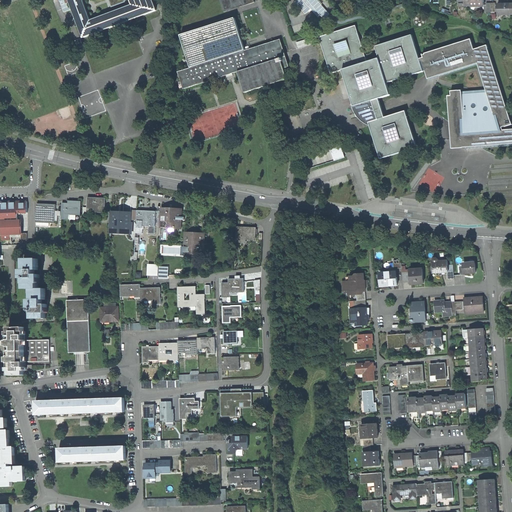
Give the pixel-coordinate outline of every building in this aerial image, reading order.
[(69,0),(83,38),(157,11),(152,0),(69,0)] [(253,0),(220,0),(224,12),(255,2),(253,0)] [(511,4),(498,5),(498,14),(511,14),(511,4)] [(246,50),(235,18),(181,35),(191,68),(246,50)] [(356,25),(320,37),(331,74),(343,70),(354,104),(353,105),(353,106),(353,108),(354,109),(354,110),(355,112),(356,113),(355,114),(356,117),(358,117),(359,118),(361,120),(363,122),(365,123),(366,124),(368,125),(370,126),(381,159),(417,148),(406,111),(397,114),(396,112),(393,114),(394,115),(385,117),(379,99),(391,95),(387,83),(424,72),(420,59),(412,35),(376,47),(379,58),(367,62),(356,25)] [(471,39),(423,55),(424,58),(420,59),(424,72),(426,71),(428,79),(478,64),(487,93),(463,95),(462,90),(451,91),(452,96),(448,96),(452,148),(511,143),(511,129),(504,130),(503,128),(511,124),(511,122),(488,48),(487,45),(475,49),(471,39)] [(238,72),(245,93),(288,79),(284,68),(289,67),(281,40),(250,49),(249,47),(246,48),(247,50),(246,50),(191,68),(178,72),(183,89),(238,72)] [(341,145),(300,158),(304,170),(345,158),(341,145)] [(88,197),(88,206),(97,207),(97,211),(105,211),(106,198),(88,197)] [(29,211),(28,199),(18,199),(18,211),(29,211)] [(63,201),(62,218),(68,218),(68,213),(80,213),(81,200),(69,199),(69,202),(63,201)] [(3,233),(22,232),(21,218),(18,218),(17,202),(0,203),(0,222),(3,222),(3,233)] [(40,202),(39,221),(44,221),(44,219),(51,219),(51,222),(57,222),(57,203),(40,202)] [(182,207),(163,207),(163,209),(162,217),(162,226),(181,227),(181,219),(182,212),(182,207)] [(156,209),(137,208),(136,232),(143,232),(143,225),(149,225),(155,225),(156,209)] [(131,212),(112,211),(112,226),(117,227),(117,230),(131,230),(131,212)] [(256,226),(236,226),(236,241),(243,241),(243,237),(256,238),(256,226)] [(186,231),(185,251),(195,251),(196,247),(201,247),(201,240),(200,240),(200,237),(205,237),(205,232),(186,231)] [(434,258),(434,259),(434,268),(432,268),(433,271),(446,271),(449,270),(448,259),(438,260),(438,259),(438,257),(437,256),(436,256),(435,257),(434,257),(434,258)] [(38,257),(27,258),(27,260),(26,260),(26,263),(25,263),(25,268),(22,268),(22,272),(24,272),(25,274),(23,274),(23,277),(25,277),(25,282),(26,282),(27,287),(33,287),(34,296),(29,297),(29,301),(31,301),(31,307),(33,307),(33,312),(34,312),(34,317),(47,317),(46,306),(48,306),(48,302),(43,303),(42,299),(47,298),(46,287),(39,287),(39,279),(40,279),(40,277),(41,277),(41,272),(36,273),(36,269),(39,268),(38,257)] [(402,258),(394,259),(394,267),(403,267),(402,258)] [(475,261),(464,262),(464,265),(465,272),(476,271),(475,261)] [(149,263),(149,274),(158,274),(159,263),(155,263),(149,263)] [(411,268),(411,272),(412,281),(412,283),(423,282),(422,267),(411,268)] [(381,272),(381,284),(387,284),(388,285),(398,284),(398,276),(396,276),(396,270),(391,270),(391,271),(381,272)] [(449,270),(446,271),(447,278),(455,278),(455,270),(449,270)] [(357,275),(350,276),(350,279),(346,279),(347,286),(349,286),(349,292),(357,291),(364,291),(366,290),(365,272),(357,273),(357,275)] [(411,272),(403,273),(403,281),(412,281),(411,272)] [(244,278),(222,279),(223,296),(229,295),(229,294),(231,293),(231,289),(238,288),(238,291),(245,290),(244,278)] [(142,296),(141,287),(141,283),(121,284),(122,295),(135,294),(135,296),(142,296)] [(161,286),(141,287),(142,296),(142,300),(153,299),(153,303),(162,303),(161,286)] [(197,293),(197,286),(179,287),(179,305),(197,305),(198,313),(206,313),(205,293),(197,293)] [(483,296),(465,297),(466,312),(484,311),(483,296)] [(67,299),(68,320),(90,319),(89,298),(67,299)] [(444,299),(435,300),(436,311),(445,311),(445,315),(451,314),(453,314),(453,312),(452,301),(445,301),(444,299)] [(425,301),(412,302),(413,318),(410,318),(411,320),(427,319),(426,312),(425,301)] [(242,304),(223,305),(224,321),(232,321),(232,316),(243,315),(242,304)] [(118,306),(102,307),(103,318),(112,317),(112,320),(119,319),(118,306)] [(366,306),(357,306),(356,306),(356,308),(355,308),(355,312),(350,312),(351,320),(359,319),(359,321),(362,320),(363,324),(369,324),(368,318),(370,318),(369,311),(368,311),(367,306),(366,306)] [(90,319),(68,320),(70,351),(91,350),(90,319)] [(25,325),(10,326),(11,374),(26,374),(26,360),(50,360),(50,338),(25,338),(25,325)] [(470,335),(485,334),(484,327),(470,328),(470,335)] [(236,329),(224,330),(225,343),(239,342),(238,335),(236,335),(236,329)] [(425,332),(426,343),(443,342),(442,330),(425,332)] [(406,333),(407,345),(407,347),(426,346),(426,343),(425,332),(406,333)] [(406,333),(389,334),(389,347),(407,345),(406,333)] [(364,343),(364,345),(364,346),(365,347),(367,347),(368,346),(368,345),(372,345),(372,334),(360,335),(360,343),(364,343)] [(471,343),(485,342),(485,334),(470,335),(471,343)] [(198,339),(199,348),(209,347),(209,353),(216,352),(216,336),(198,337),(198,339)] [(179,342),(179,352),(187,352),(187,346),(191,346),(191,352),(199,352),(199,348),(198,339),(179,339),(179,342)] [(160,345),(160,356),(167,356),(167,359),(179,359),(179,352),(179,342),(160,343),(160,345)] [(471,351),(486,350),(485,342),(471,343),(471,351)] [(160,345),(143,346),(143,362),(150,362),(150,356),(160,356),(160,345)] [(225,356),(225,370),(236,369),(235,366),(240,366),(240,355),(225,356)] [(472,365),(487,364),(486,356),(472,358),(472,365)] [(374,361),(357,363),(358,370),(364,370),(364,372),(365,379),(376,378),(374,361)] [(446,362),(430,363),(431,374),(441,373),(441,377),(447,377),(446,362)] [(408,365),(409,379),(424,378),(424,364),(408,365)] [(472,365),(473,372),(487,371),(487,364),(472,365)] [(398,385),(410,384),(409,379),(408,365),(390,366),(391,378),(401,377),(402,383),(397,383),(398,385)] [(487,371),(473,372),(473,380),(488,379),(487,371)] [(238,415),(238,407),(266,406),(265,392),(243,392),(243,388),(233,388),(233,393),(222,393),(223,416),(238,415)] [(374,389),(363,390),(364,400),(365,400),(366,411),(378,410),(377,402),(374,402),(374,399),(375,399),(374,389)] [(457,395),(458,407),(463,406),(463,405),(466,405),(466,407),(467,407),(466,392),(457,393),(457,395)] [(442,394),(442,395),(442,408),(447,408),(447,406),(450,406),(449,395),(449,393),(442,394)] [(426,395),(426,396),(427,409),(431,409),(431,407),(434,407),(433,396),(433,394),(426,395)] [(419,408),(418,397),(418,395),(409,396),(410,410),(414,410),(414,408),(419,408)] [(433,396),(434,407),(434,410),(439,410),(439,408),(441,408),(441,410),(442,410),(442,408),(442,395),(433,396)] [(457,395),(449,395),(450,406),(450,409),(454,409),(454,407),(457,407),(457,409),(458,409),(458,407),(457,395)] [(37,399),(37,413),(125,410),(124,396),(37,399)] [(426,396),(418,397),(419,408),(419,411),(423,411),(423,409),(426,409),(426,411),(427,411),(427,409),(426,396)] [(196,401),(196,397),(180,398),(181,419),(194,418),(193,408),(200,408),(200,401),(196,401)] [(173,412),(172,401),(162,401),(162,419),(175,419),(174,412),(173,412)] [(156,417),(155,403),(144,403),(145,417),(156,417)] [(0,463),(2,463),(2,466),(0,465),(0,473),(3,473),(4,483),(8,483),(8,484),(14,484),(13,478),(21,478),(22,480),(26,479),(25,464),(12,465),(12,462),(15,462),(14,454),(16,454),(15,445),(11,445),(10,437),(9,437),(8,428),(4,429),(4,426),(7,426),(6,416),(4,417),(3,408),(0,407),(0,463)] [(362,423),(363,437),(364,437),(371,437),(374,436),(379,436),(378,422),(362,423)] [(234,442),(230,442),(230,452),(237,451),(237,448),(248,447),(248,435),(233,435),(234,442)] [(125,444),(59,447),(60,461),(126,458),(125,444)] [(473,451),(473,461),(477,461),(477,462),(480,462),(481,463),(483,463),(483,461),(486,461),(487,465),(493,465),(492,449),(490,450),(490,446),(483,446),(483,449),(473,450),(473,451)] [(464,448),(446,449),(446,464),(453,464),(453,460),(459,460),(459,464),(465,463),(465,462),(465,456),(464,452),(464,448)] [(372,450),(364,450),(365,465),(380,464),(379,450),(372,450)] [(429,452),(420,452),(421,454),(421,462),(421,465),(427,465),(427,463),(433,463),(433,468),(439,467),(438,450),(429,450),(429,452)] [(205,455),(186,456),(187,473),(193,472),(192,466),(199,466),(199,462),(205,462),(205,464),(211,464),(211,472),(218,471),(217,451),(204,452),(205,455)] [(413,452),(395,453),(396,465),(414,464),(413,455),(413,452)] [(156,462),(146,462),(146,476),(151,476),(151,474),(156,474),(156,470),(161,470),(161,471),(172,471),(171,459),(161,459),(161,465),(156,465),(156,462)] [(241,470),(230,471),(231,480),(239,480),(240,485),(244,485),(244,482),(254,482),(254,487),(261,487),(261,475),(253,476),(253,468),(241,468),(241,470)] [(361,473),(362,482),(369,482),(368,480),(375,480),(376,495),(384,494),(383,471),(361,473)] [(497,511),(495,478),(479,479),(481,511),(497,511)] [(426,482),(417,483),(418,494),(429,493),(429,503),(437,502),(436,492),(435,482),(431,482),(431,480),(426,480),(426,482)] [(435,482),(436,492),(446,492),(447,497),(454,496),(453,480),(435,482)] [(417,483),(394,484),(395,498),(402,498),(401,493),(410,492),(411,497),(418,497),(418,494),(417,483)] [(383,511),(383,498),(363,499),(364,509),(369,509),(369,507),(376,507),(375,511),(383,511)] [(10,511),(10,503),(0,503),(0,511),(10,511)]
